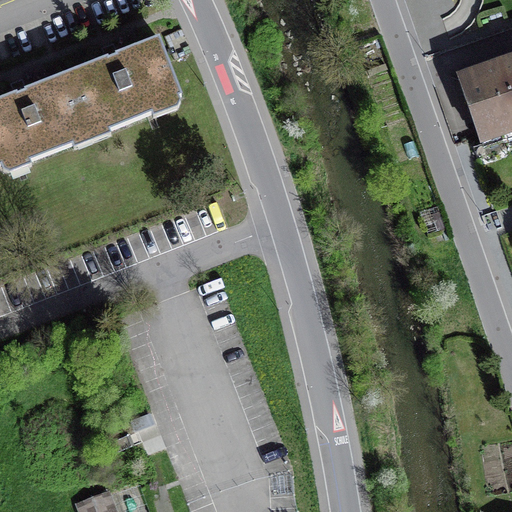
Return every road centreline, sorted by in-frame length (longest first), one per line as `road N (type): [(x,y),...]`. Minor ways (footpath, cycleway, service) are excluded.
road 1 (residential): [(193,0),(227,63),(284,225),(337,511)]
road 2 (unclassified): [(383,0),(511,368)]
